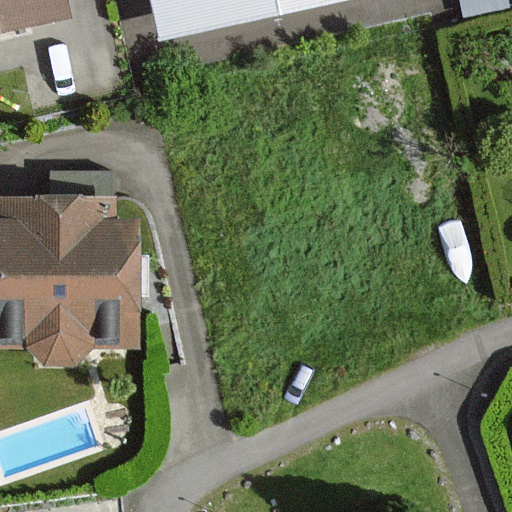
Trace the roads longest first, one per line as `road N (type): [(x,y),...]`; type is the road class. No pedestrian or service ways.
road 1 (residential): [(433,371),(218,467),(189,484),(166,511)]
road 2 (residential): [(479,511),(433,371)]
